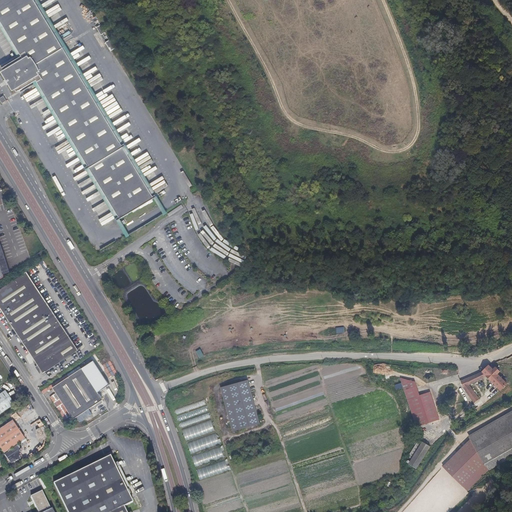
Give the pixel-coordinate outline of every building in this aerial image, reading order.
[(0,0),(0,22),(18,52),(0,61),(0,65),(8,80),(12,87),(13,87),(32,76),(41,91),(54,112),(79,155),(107,202),(115,215),(149,195),(128,160),(99,110),(78,75),(58,42),(42,13),(33,0),(0,0)] [(153,192),(149,195),(161,215),(165,213),(153,192)] [(115,215),(112,217),(123,237),(127,235),(115,215)] [(4,275),(10,273),(0,239),(0,281),(6,280),(4,275)] [(27,251),(20,254),(24,262),(31,259),(27,251)] [(78,349),(27,272),(0,289),(0,307),(43,373),(64,358),(78,349)] [(200,358),(205,355),(201,349),(197,351),(200,358)] [(497,366),(494,368),(490,364),(489,365),(484,369),(482,371),(478,373),(470,377),(462,380),(466,390),(471,397),(476,405),(482,401),(470,384),(487,375),(498,385),(502,389),(505,387),(508,382),(504,378),(499,373),(501,370),(497,366)] [(74,419),(103,400),(82,368),(53,388),(74,419)] [(419,425),(440,418),(431,392),(421,395),(416,380),(402,377),(419,425)] [(229,385),(241,429),(260,423),(248,379),(229,385)] [(241,429),(229,385),(221,387),(234,431),(241,429)] [(0,414),(14,405),(5,391),(0,394),(0,414)] [(444,466),(469,490),(490,469),(511,456),(511,410),(470,435),(472,439),(466,444),(444,466)] [(25,439),(13,421),(0,429),(0,447),(4,453),(25,439)] [(191,453),(220,444),(216,433),(188,442),(191,453)] [(410,463),(418,468),(432,446),(425,441),(410,463)] [(21,452),(19,448),(20,448),(18,445),(4,454),(11,464),(21,457),(19,454),(21,452)] [(221,447),(192,456),(195,466),(224,458),(221,447)] [(133,502),(110,456),(54,483),(67,511),(126,511),(124,507),(133,502)] [(224,461),(197,470),(200,479),(227,471),(224,461)] [(41,511),(50,508),(42,491),(31,496),(38,511),(41,511)]
